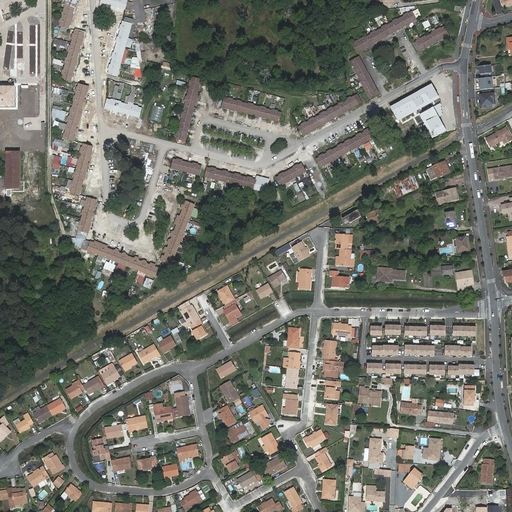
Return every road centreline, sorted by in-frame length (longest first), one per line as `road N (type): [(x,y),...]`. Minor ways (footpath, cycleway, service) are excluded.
road 1 (tertiary): [(494,302),(462,65)]
road 2 (residential): [(102,129),(107,204),(128,224),(142,218),(163,144)]
road 3 (residential): [(209,469),(163,490),(86,481),(72,443),(80,427)]
road 4 (residential): [(300,145),(424,75),(462,65)]
road 5 (residential): [(364,312),(363,358),(496,366)]
road 6 (residential): [(318,312),(306,421),(287,433),(306,465)]
road 7 (residential): [(300,145),(204,119),(193,150)]
road 8 (residential): [(364,312),(494,308)]
road 9 (residential): [(306,465),(232,507),(209,469)]
road 10 (residential): [(80,427),(108,400),(161,373),(192,375)]
road 11 (residential): [(92,0),(102,129)]
